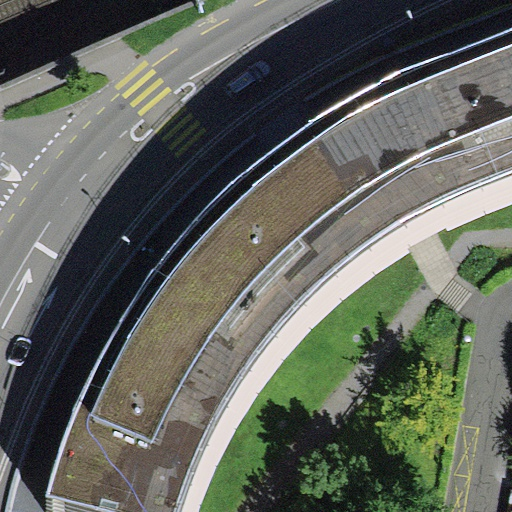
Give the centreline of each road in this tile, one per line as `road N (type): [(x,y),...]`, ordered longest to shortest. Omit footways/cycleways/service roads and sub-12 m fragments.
road 1 (primary): [(340,0),(245,46),(158,107),(42,217),(0,308)]
road 2 (residential): [(511,329),(504,338),(478,511)]
